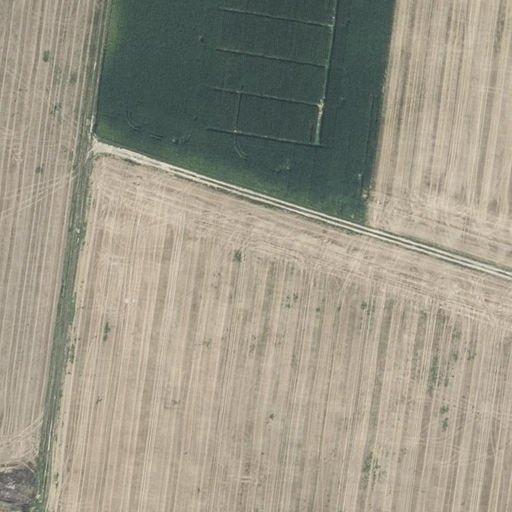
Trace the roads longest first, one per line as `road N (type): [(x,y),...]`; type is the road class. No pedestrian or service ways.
road 1 (track): [(41,511),(105,0)]
road 2 (track): [(86,143),(511,276)]
